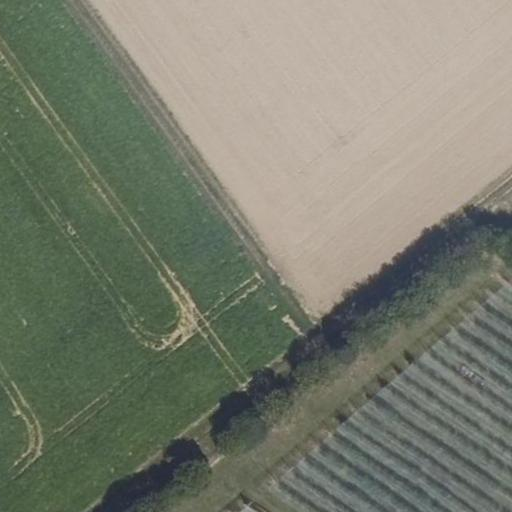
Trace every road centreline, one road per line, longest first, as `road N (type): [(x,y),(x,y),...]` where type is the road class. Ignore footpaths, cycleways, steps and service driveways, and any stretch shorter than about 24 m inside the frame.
road 1 (track): [(72,0),(326,348)]
road 2 (track): [(115,511),(326,348)]
road 3 (track): [(326,348),(511,188)]
